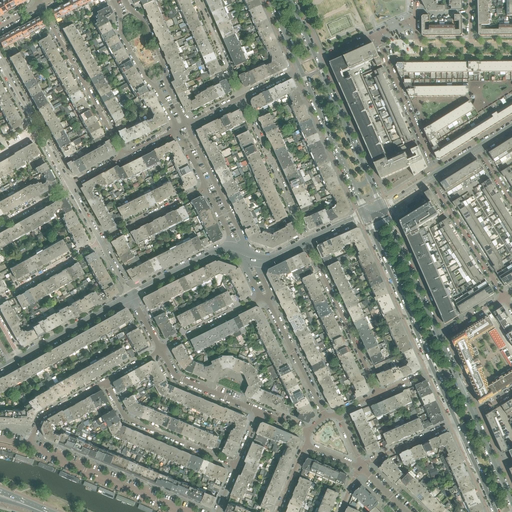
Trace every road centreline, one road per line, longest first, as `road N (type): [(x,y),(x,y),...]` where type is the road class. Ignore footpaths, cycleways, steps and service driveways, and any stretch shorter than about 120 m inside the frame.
road 1 (residential): [(188,511),(28,445)]
road 2 (residential): [(123,156),(40,5)]
road 3 (tertiary): [(365,215),(432,371)]
road 4 (residential): [(377,394),(307,241)]
road 5 (residential): [(105,381),(128,420),(237,465)]
road 6 (residential): [(307,241),(242,97)]
road 7 (residential): [(433,175),(375,34)]
road 8 (residential): [(251,258),(186,124)]
road 9 (residential): [(113,0),(120,31),(177,129)]
road 10 (residential): [(504,297),(433,175)]
road 11 (tertiary): [(438,337),(381,208)]
road 12 (residential): [(186,124),(144,22),(124,0)]
road 13 (residential): [(324,416),(266,298)]
road 14 (tertiary): [(19,357),(130,296)]
road 15 (tertiary): [(367,177),(317,61)]
road 16 (tertiary): [(300,68),(352,183)]
road 17 (residential): [(258,412),(175,377),(159,350)]
